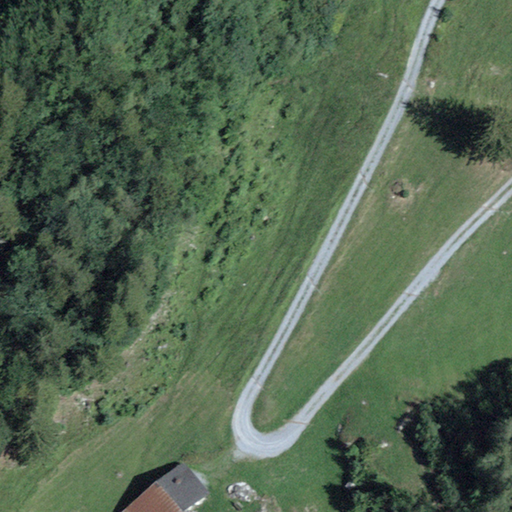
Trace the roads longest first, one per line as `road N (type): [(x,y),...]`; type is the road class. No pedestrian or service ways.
road 1 (track): [(439,0),(406,89),(246,400),(247,437)]
road 2 (track): [(247,437),(277,440),(296,425),(511,185)]
